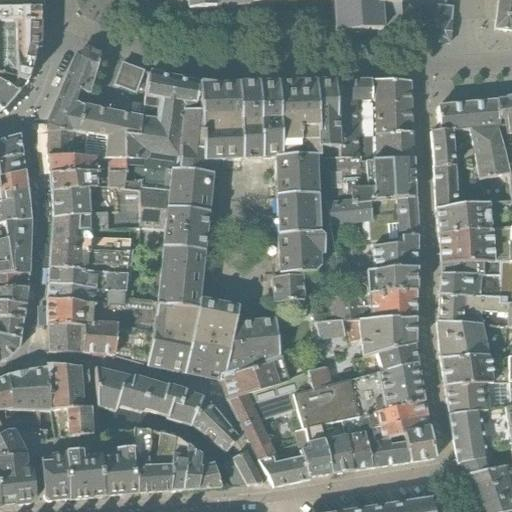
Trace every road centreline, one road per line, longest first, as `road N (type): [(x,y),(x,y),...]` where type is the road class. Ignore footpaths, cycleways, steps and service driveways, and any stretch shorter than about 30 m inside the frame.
road 1 (residential): [(420,68),(227,73),(167,66),(71,29),(58,0)]
road 2 (residential): [(185,511),(292,506),(447,481)]
